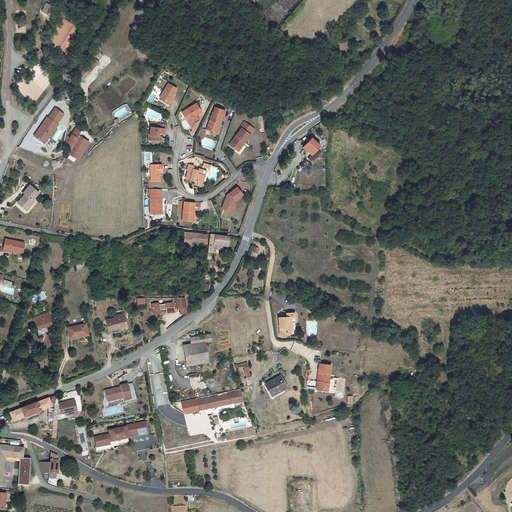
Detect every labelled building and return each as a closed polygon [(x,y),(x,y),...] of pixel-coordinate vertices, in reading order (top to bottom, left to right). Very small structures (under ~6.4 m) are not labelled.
[(55,10),(50,7),(46,16),(51,18),(55,10)] [(92,65),(89,63),(82,73),(85,75),(92,65)] [(79,73),(75,79),(79,83),(84,77),(79,73)] [(168,104),(172,98),(176,90),(168,85),(159,100),(168,104)] [(188,125),(197,121),(195,118),(200,115),(195,106),(181,113),(188,125)] [(56,107),(36,136),(46,143),(66,114),(56,107)] [(218,126),(220,126),(223,118),(225,112),(215,109),(213,114),(212,114),(205,131),(215,135),(218,126)] [(158,134),(162,134),(165,135),(166,126),(157,124),(157,129),(150,128),(149,132),(149,136),(151,137),(150,142),(160,143),(160,138),(158,137),(158,134)] [(230,146),(236,152),(243,144),(245,145),(251,138),(256,133),(246,125),(242,130),(243,131),(230,146)] [(65,137),(63,149),(70,150),(67,155),(75,160),(78,155),(79,156),(87,143),(76,136),(79,132),(75,130),(69,139),(65,137)] [(303,151),(311,159),(320,150),(311,141),(303,151)] [(236,152),(238,153),(245,145),(243,144),(236,152)] [(158,171),(160,171),(160,165),(149,165),(149,182),(158,182),(158,174),(158,171)] [(199,182),(201,183),(203,176),(201,175),(202,171),(197,169),(196,171),(192,170),(192,167),(187,166),(186,172),(187,172),(185,180),(193,182),(192,185),(198,187),(199,182)] [(38,196),(30,188),(25,193),(26,195),(24,196),(26,198),(24,201),(24,200),(17,206),(25,213),(33,204),(32,203),(38,196)] [(242,197),(235,189),(225,197),(220,210),(228,213),(230,209),(231,209),(233,205),(234,203),(242,197)] [(158,196),(150,196),(148,196),(149,215),(150,215),(150,220),(164,219),(164,215),(159,215),(158,204),(160,204),(160,196),(158,196)] [(181,222),(190,223),(191,214),(192,214),(193,204),(182,203),(181,222)] [(208,234),(185,233),(184,245),(193,246),(193,241),(203,242),(203,243),(207,244),(208,234)] [(228,246),(229,237),(211,235),(209,252),(215,253),(215,250),(217,250),(218,245),(228,246)] [(3,253),(22,256),(24,246),(5,243),(3,253)] [(252,275),(253,287),(256,287),(256,289),(262,288),(261,282),(256,282),(255,274),(252,275)] [(171,305),(164,306),(156,306),(156,305),(150,305),(151,315),(157,315),(157,311),(164,311),(164,313),(172,313),(171,308),(175,308),(175,311),(178,311),(184,310),(183,299),(180,299),(171,299),(171,305)] [(51,327),(47,314),(32,320),(36,332),(51,327)] [(297,325),(296,315),(288,316),(288,319),(280,320),(281,329),(282,329),(282,331),(281,332),(282,339),(293,338),(293,331),(295,331),(294,325),(297,325)] [(113,321),(104,323),(107,334),(125,329),(122,317),(113,319),(113,321)] [(84,326),(65,330),(67,341),(86,337),(84,326)] [(185,367),(198,365),(197,355),(206,354),(205,344),(211,343),(211,336),(194,338),(195,345),(182,347),(185,367)] [(207,364),(206,354),(197,355),(198,365),(207,364)] [(329,366),(318,364),(316,382),(325,383),(325,379),(328,379),(329,366)] [(244,367),(234,369),(234,371),(240,370),(243,380),(247,380),(244,367)] [(269,398),(268,399),(270,402),(280,397),(280,395),(286,391),(280,380),(265,388),(269,398)] [(325,383),(316,382),(315,382),(306,381),(304,389),(326,392),(327,384),(325,383)] [(134,401),(138,400),(132,382),(129,383),(134,401)] [(105,393),(107,398),(110,397),(111,404),(120,401),(120,399),(124,398),(125,402),(132,401),(128,386),(120,388),(121,389),(105,393)] [(242,402),(241,399),(240,399),(238,393),(202,400),(196,401),(198,412),(242,402)] [(40,414),(54,410),(54,408),(55,398),(10,417),(13,425),(24,421),(25,421),(41,415),(40,414)] [(198,412),(196,401),(202,400),(202,399),(183,402),(185,414),(187,415),(198,412)] [(67,406),(67,405),(59,407),(61,417),(66,416),(67,420),(77,417),(74,405),(70,406),(67,406)] [(61,417),(59,407),(54,408),(54,410),(53,419),(61,417)] [(126,428),(126,429),(126,431),(138,429),(140,437),(147,435),(145,424),(137,425),(126,428)] [(94,439),(96,449),(110,446),(109,443),(111,443),(111,444),(118,442),(118,441),(121,441),(121,442),(128,440),(128,439),(128,437),(131,437),(131,438),(140,437),(138,429),(126,431),(126,429),(115,431),(109,432),(109,436),(94,439)] [(0,445),(0,484),(3,460),(7,458),(19,459),(22,460),(22,459),(23,449),(0,445)] [(50,464),(38,462),(42,473),(49,473),(49,482),(57,485),(57,474),(58,474),(59,460),(58,460),(58,458),(51,455),(50,464)] [(22,460),(19,459),(17,486),(28,487),(30,464),(30,460),(22,459),(22,460)] [(0,495),(0,509),(8,511),(8,505),(6,504),(7,496),(0,495)]
